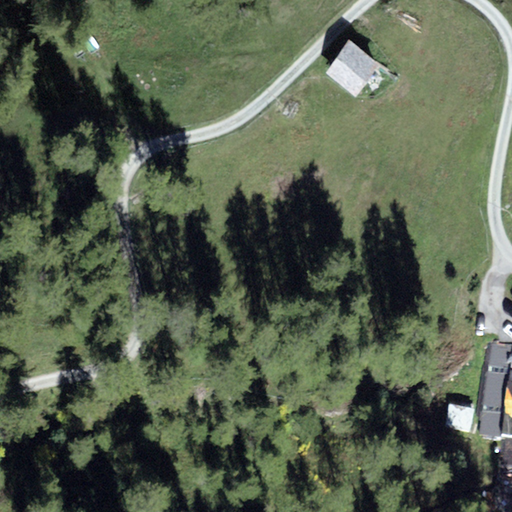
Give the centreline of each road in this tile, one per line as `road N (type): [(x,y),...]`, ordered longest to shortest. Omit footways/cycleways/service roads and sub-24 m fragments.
road 1 (track): [(370,0),(244,117),(159,143),(132,166),(123,215),(141,325),(128,353),(0,395)]
road 2 (track): [(511,254),(495,207),(511,97)]
